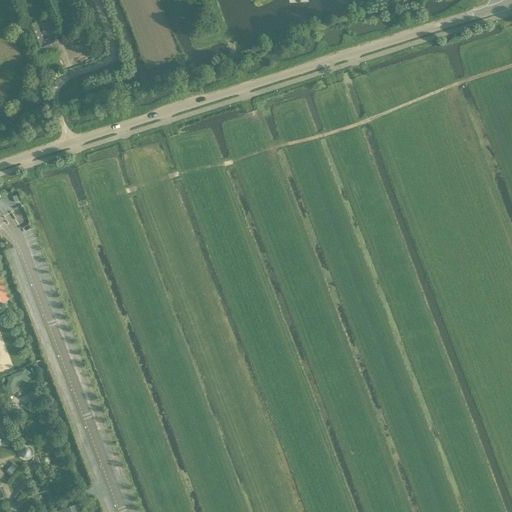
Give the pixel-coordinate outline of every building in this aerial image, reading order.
[(38,54),(57,46),(53,37),(44,41),(37,22),(27,26),(38,54)] [(11,375),(6,385),(10,397),(17,391),(15,386),(17,381),(21,380),(26,382),(33,376),(28,373),(22,371),(22,370),(11,375)] [(23,446),(22,447),(21,449),(21,453),(22,456),(24,457),(27,458),(28,458),(29,458),(31,457),(32,457),(33,456),(33,455),(34,453),(34,451),(34,449),(33,447),(31,445),(30,444),(28,444),(25,444),(23,446)] [(21,472),(17,468),(12,472),(13,472),(16,476),(21,472)] [(82,511),(79,503),(60,510),(60,511),(82,511)]
